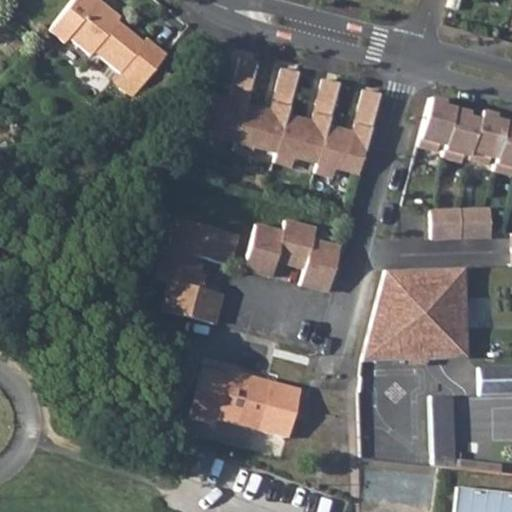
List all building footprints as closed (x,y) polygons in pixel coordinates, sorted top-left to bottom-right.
[(97,0),(66,0),(40,31),(59,46),(65,39),(85,55),(90,49),(121,74),(114,83),(133,98),(168,54),(145,36),(140,42),(114,21),(118,16),(97,0)] [(202,97),(190,144),(208,149),(210,140),(233,146),(231,155),(248,160),(251,150),(274,156),(272,166),(290,170),(292,161),(316,167),(313,176),(331,181),(333,172),(357,178),(378,98),(362,94),(351,137),(325,130),(336,87),(321,83),(310,126),(284,119),(295,77),(280,73),(269,116),(243,109),(254,66),(239,62),(228,104),(202,97)] [(468,115),(442,108),(443,104),(428,100),(427,107),(454,114),(467,117),(468,115)] [(511,178),(511,128),(502,126),(479,120),(478,123),(466,120),(467,117),(454,114),(427,107),(416,148),(441,155),(440,159),(466,166),(468,161),(491,168),(490,172),(511,178)] [(502,126),(503,124),(496,122),(497,118),(481,113),(479,120),(502,126)] [(489,232),(488,228),(427,211),(427,212),(428,239),(489,237),(489,232)] [(158,306),(211,320),(219,290),(192,283),(182,280),(186,266),(190,267),(194,252),(200,254),(226,261),(234,231),(173,215),(166,244),(160,243),(156,258),(152,273),(166,277),(158,306)] [(254,221),(243,265),(271,273),(275,257),(278,247),(292,251),(307,255),(304,264),(300,280),(328,287),(340,243),(312,236),(315,225),(300,221),(284,217),(282,228),(254,221)] [(278,247),(275,257),(290,260),(304,264),(307,255),(292,251),(278,247)] [(186,266),(182,280),(192,283),(196,269),(200,254),(194,252),(190,267),(186,266)] [(386,268),(358,359),(445,358),(444,313),(466,313),(465,267),(386,268)] [(444,313),(445,358),(466,358),(466,313),(444,313)] [(215,367),(201,364),(199,371),(213,375),(215,367)] [(511,366),(476,367),(477,396),(511,394),(511,366)] [(213,375),(199,371),(188,414),(214,421),(216,415),(257,426),(270,376),(239,368),(233,372),(215,367),(213,375)] [(450,467),(449,397),(425,397),(426,464),(436,465),(450,467)] [(511,511),(511,494),(454,490),(452,511),(511,511)]
